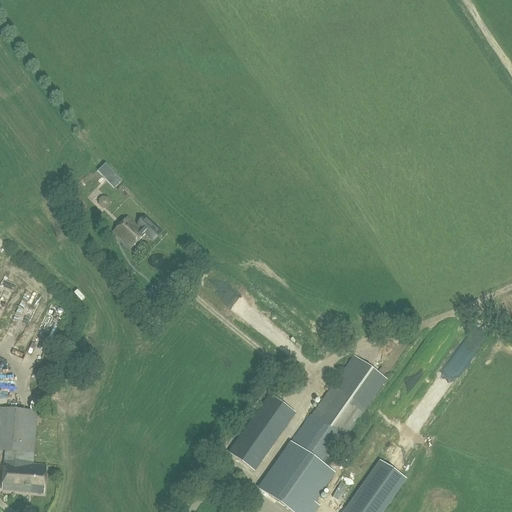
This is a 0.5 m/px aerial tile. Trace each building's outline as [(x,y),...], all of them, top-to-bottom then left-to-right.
[(122,181),(106,164),(98,172),(114,189),(122,181)] [(136,226),(127,217),(113,232),(131,249),(146,234),(152,240),(160,232),(145,217),(136,226)] [(16,347),(6,343),(0,358),(10,361),(16,347)] [(344,439),(365,409),(387,380),(354,355),(332,386),(312,415),(306,423),(281,459),(259,490),(279,505),(289,511),(306,511),(333,473),(324,467),(344,439)] [(255,471),(295,415),(269,396),(229,452),(255,471)] [(32,465),(37,412),(0,408),(0,451),(5,452),(1,491),(43,494),(46,466),(32,465)] [(210,466),(208,465),(200,458),(186,480),(182,485),(193,492),(210,466)] [(343,473),(346,470),(338,463),(335,466),(343,473)] [(231,469),(222,470),(217,477),(221,485),(231,485),(235,478),(231,469)] [(384,490),(379,487),(374,495),(379,498),(384,490)]
